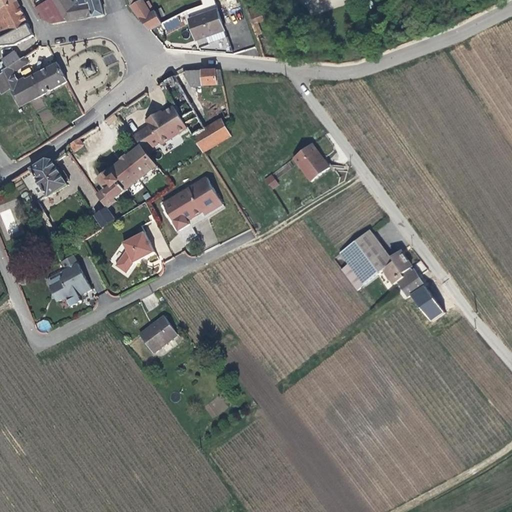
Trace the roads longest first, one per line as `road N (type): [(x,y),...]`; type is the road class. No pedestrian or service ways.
road 1 (residential): [(291,67),(511,363)]
road 2 (residential): [(0,256),(38,341),(253,239)]
road 3 (residential): [(291,67),(337,72),(389,63),(511,5)]
road 4 (unclassified): [(0,177),(153,67)]
road 5 (residential): [(291,67),(185,57),(153,67)]
road 6 (track): [(397,511),(511,446)]
road 7 (track): [(364,173),(253,239)]
